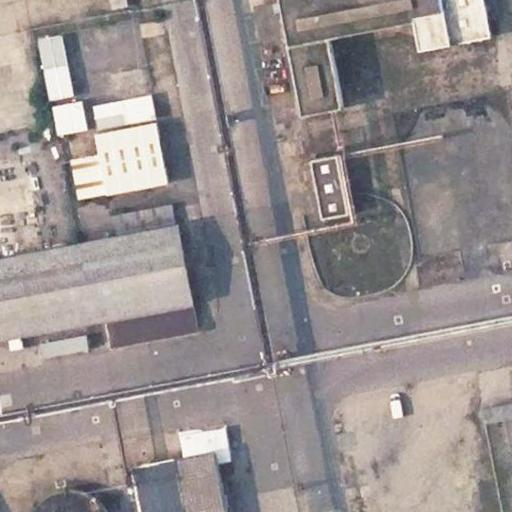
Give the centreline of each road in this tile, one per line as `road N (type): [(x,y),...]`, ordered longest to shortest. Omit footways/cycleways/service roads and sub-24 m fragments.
road 1 (unclassified): [(279,360),(206,0)]
road 2 (unclassified): [(279,360),(0,413)]
road 3 (unclassified): [(511,316),(279,360)]
road 4 (unclassified): [(279,360),(306,511)]
